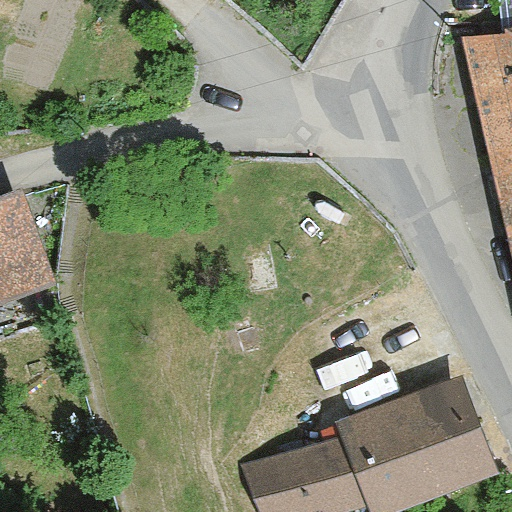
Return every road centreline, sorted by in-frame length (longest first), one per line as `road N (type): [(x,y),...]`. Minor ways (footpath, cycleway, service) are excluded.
road 1 (residential): [(401,101),(277,90),(204,131),(0,183)]
road 2 (residential): [(401,101),(511,337)]
road 3 (track): [(178,0),(277,90)]
